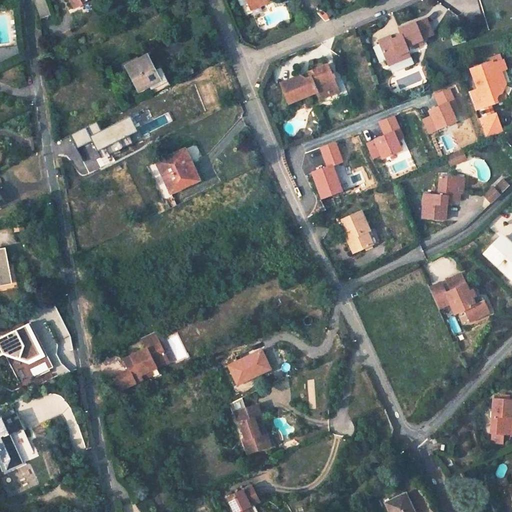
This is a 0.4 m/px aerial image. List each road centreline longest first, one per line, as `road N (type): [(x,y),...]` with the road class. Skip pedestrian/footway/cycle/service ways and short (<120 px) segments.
road 1 (residential): [(28,0),(110,511)]
road 2 (residential): [(212,0),(288,191),(415,440)]
road 3 (residential): [(415,440),(511,344)]
